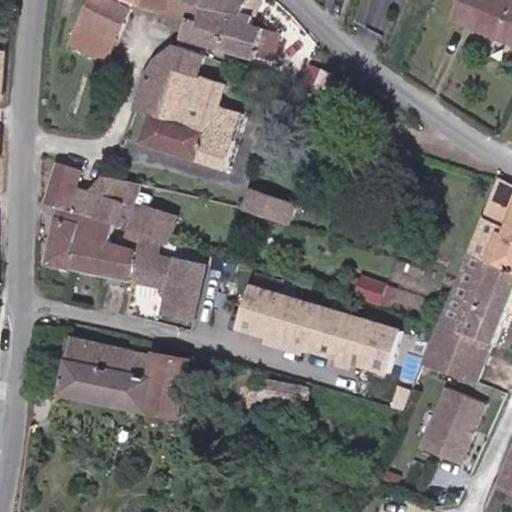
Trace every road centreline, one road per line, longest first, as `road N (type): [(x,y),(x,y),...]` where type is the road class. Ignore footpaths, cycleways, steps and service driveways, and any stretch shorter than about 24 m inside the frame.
road 1 (unclassified): [(41,0),(0,506)]
road 2 (residential): [(295,0),(416,108),(511,161)]
